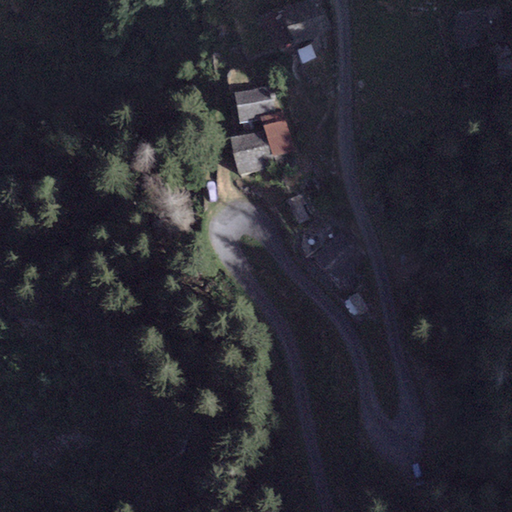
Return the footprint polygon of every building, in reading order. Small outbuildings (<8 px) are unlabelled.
[(322,0),(304,0),(284,6),(296,42),(332,31),(322,0)] [(495,5),(455,14),(463,49),(502,40),(495,5)] [(268,84),(234,93),(241,124),(276,115),(268,84)] [(274,156),(295,150),(285,119),(265,125),(266,129),(274,156)] [(230,139),(240,176),(276,166),(274,156),(266,129),(230,139)] [(367,259),(342,233),(313,259),(339,287),(342,284),(348,290),(361,278),(355,271),(367,259)]
